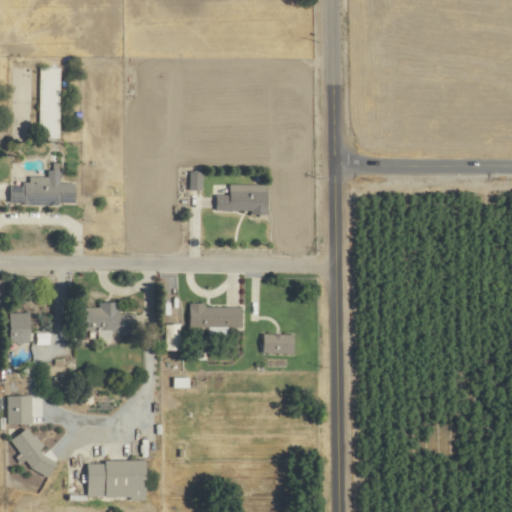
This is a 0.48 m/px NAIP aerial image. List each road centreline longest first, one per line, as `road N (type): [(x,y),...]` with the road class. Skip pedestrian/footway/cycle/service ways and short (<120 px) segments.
road 1 (tertiary): [(328,0),(334,511)]
road 2 (residential): [(332,264),(0,263)]
road 3 (residential): [(330,166),(511,165)]
